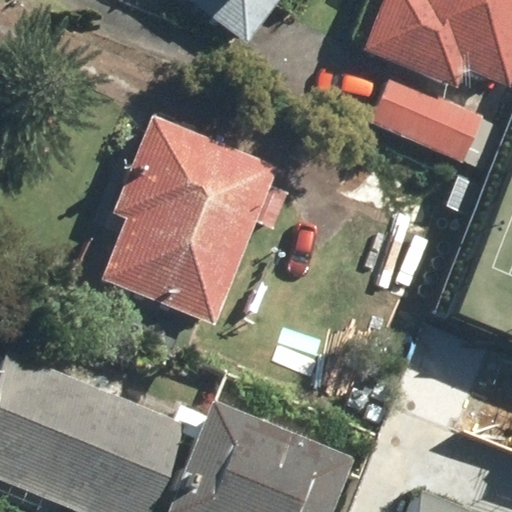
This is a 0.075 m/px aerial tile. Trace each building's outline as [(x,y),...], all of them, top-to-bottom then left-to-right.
[(159,0),(234,53),(272,0),(159,0)] [(511,0),(378,0),(358,50),(455,90),(464,69),(509,88),(511,80),(511,0)] [(483,116),(387,81),(369,128),(466,164),(483,116)] [(267,172),(139,122),(100,221),(112,225),(88,288),(204,333),(245,228),(266,236),(281,197),(261,189),(267,172)] [(441,186),(345,150),(327,198),(424,234),(441,186)] [(140,511),(172,434),(0,366),(0,493),(47,511),(140,511)] [(312,511),(330,470),(196,413),(154,511),(312,511)] [(439,511),(402,497),(395,511),(439,511)]
